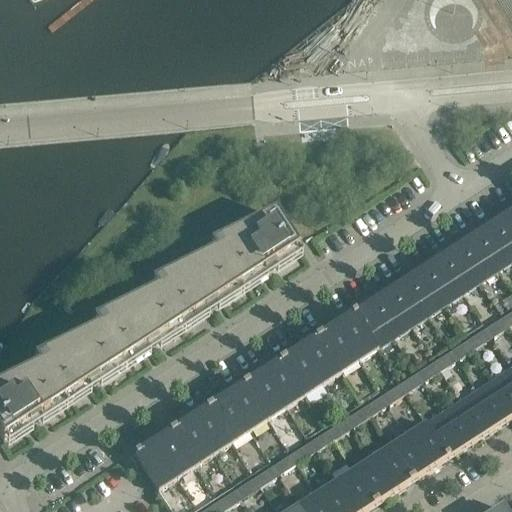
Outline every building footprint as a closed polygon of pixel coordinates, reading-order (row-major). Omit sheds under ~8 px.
[(511,216),(495,227),(511,253),(511,216)] [(216,257),(239,293),(299,254),(276,220),(276,219),(237,238),(237,239),(241,245),(216,257)] [(478,238),(501,274),(511,267),(511,253),(495,227),(478,238)] [(461,249),(484,285),(501,274),(478,238),(461,249)] [(444,260),(467,296),(484,285),(461,249),(444,260)] [(158,295),(181,331),(239,293),(216,257),(178,276),(179,277),(182,283),(158,295)] [(426,272),(449,308),(467,296),(444,260),(426,272)] [(409,283),(432,319),(449,308),(426,272),(409,283)] [(392,294),(415,330),(432,319),(409,283),(392,294)] [(375,305),(398,341),(415,330),(392,294),(375,305)] [(99,333),(122,369),(181,331),(158,295),(120,314),(120,315),(124,320),(99,333)] [(354,318),(377,354),(398,341),(375,305),(354,318)] [(336,330),(359,366),(377,354),(354,318),(336,330)] [(506,320),(497,325),(503,335),(511,330),(506,320)] [(497,325),(489,331),(495,341),(503,335),(497,325)] [(318,342),(341,378),(359,366),(336,330),(318,342)] [(489,331),(480,337),(486,346),(495,341),(489,331)] [(99,333),(98,333),(60,352),(65,359),(40,371),(63,407),(122,369),(99,333)] [(480,337),(471,342),(477,352),(486,346),(480,337)] [(299,354),(323,390),(341,378),(318,342),(299,354)] [(471,342),(462,348),(468,358),(477,352),(471,342)] [(462,348),(454,354),(460,363),(468,358),(462,348)] [(281,365),(305,401),(323,390),(299,354),(281,365)] [(454,354),(445,359),(451,369),(460,363),(454,354)] [(445,359),(437,365),(443,374),(451,369),(445,359)] [(263,377),(286,413),(305,401),(281,365),(263,377)] [(437,365),(428,370),(434,380),(443,374),(437,365)] [(428,370),(419,376),(425,385),(434,380),(428,370)] [(63,407),(40,371),(2,390),(3,391),(6,396),(0,399),(0,439),(3,445),(63,407)] [(511,372),(496,383),(511,407),(511,372)] [(419,376),(409,382),(415,392),(425,385),(419,376)] [(245,389),(268,425),(286,413),(263,377),(245,389)] [(409,382),(399,389),(405,399),(415,392),(409,382)] [(511,407),(496,383),(479,394),(502,430),(511,423),(511,407)] [(227,401),(250,437),(268,425),(245,389),(227,401)] [(399,389),(390,395),(396,404),(405,399),(399,389)] [(479,394),(462,405),(485,441),(502,430),(479,394)] [(390,395),(381,400),(387,410),(396,404),(390,395)] [(381,400),(372,406),(378,416),(387,410),(381,400)] [(208,412),(232,448),(250,437),(227,401),(208,412)] [(462,405),(444,416),(468,452),(485,441),(462,405)] [(372,406),(363,412),(369,422),(378,416),(372,406)] [(208,412),(190,424),(213,460),(232,448),(208,412)] [(363,412),(354,418),(360,428),(369,422),(363,412)] [(444,416),(425,428),(448,464),(468,452),(444,416)] [(354,418),(345,424),(351,433),(360,428),(354,418)] [(190,424),(179,432),(172,436),(195,472),(213,460),(190,424)] [(345,424),(336,430),(342,439),(351,433),(345,424)] [(425,428),(407,440),(430,476),(448,464),(425,428)] [(336,430),(327,436),(333,445),(342,439),(336,430)] [(172,436),(154,448),(177,484),(195,472),(172,436)] [(327,436),(318,441),(324,451),(333,445),(327,436)] [(407,440),(389,452),(412,488),(430,476),(407,440)] [(318,441),(308,447),(315,457),(324,451),(318,441)] [(308,447),(299,453),(306,463),(315,457),(308,447)] [(177,484),(154,448),(135,460),(158,496),(177,484)] [(389,452),(371,464),(394,500),(412,488),(389,452)] [(299,453),(290,459),(296,469),(306,463),(299,453)] [(290,459),(281,465),(287,475),(296,469),(290,459)] [(371,464),(353,475),(376,511),(394,500),(371,464)] [(281,465),(272,471),(278,481),(287,475),(281,465)] [(272,471),(262,477),(268,487),(278,481),(272,471)] [(353,475),(334,487),(350,511),(374,511),(376,511),(353,475)] [(262,477),(254,482),(260,492),(268,487),(262,477)] [(254,482),(246,488),(252,497),(260,492),(254,482)] [(350,511),(334,487),(316,499),(324,511),(350,511)] [(246,488),(236,494),(242,504),(252,497),(246,488)] [(236,494),(227,500),(233,510),(242,504),(236,494)] [(173,511),(177,511),(183,510),(177,495),(168,499),(173,511)] [(324,511),(316,499),(298,511),(324,511)] [(227,500),(217,506),(221,511),(229,511),(233,510),(227,500)]
